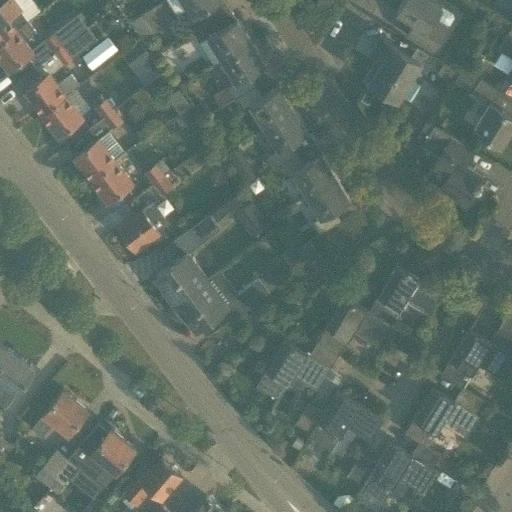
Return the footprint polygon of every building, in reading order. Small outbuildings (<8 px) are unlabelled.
[(6,0),(0,5),(0,39),(16,28),(27,19),(40,9),(33,0),(6,0)] [(192,29),(213,16),(206,6),(215,0),(183,0),(188,8),(177,14),(188,32),(192,29)] [(404,32),(410,36),(433,50),(448,25),(435,17),(442,5),(433,0),(402,0),(396,10),(412,19),(404,32)] [(53,51),(87,25),(78,13),(44,39),(53,51)] [(140,15),(131,22),(144,38),(153,32),(140,15)] [(220,28),(213,16),(192,29),(200,41),(208,36),(222,58),(251,40),(248,35),(249,34),(247,34),(236,17),(220,28)] [(16,28),(0,39),(0,56),(9,68),(33,50),(25,40),(37,31),(27,19),(16,28)] [(511,24),(505,36),(497,48),(511,57),(511,66),(508,73),(511,76),(511,24)] [(96,37),(87,25),(53,51),(63,63),(96,37)] [(397,99),(400,94),(412,101),(422,84),(411,77),(421,62),(380,36),(370,53),(382,60),(369,81),(397,99)] [(265,63),(251,40),(222,58),(236,80),(227,85),(235,98),(255,85),(248,73),(255,69),(256,70),(257,69),(256,68),(265,63)] [(140,42),(127,53),(137,64),(149,54),(140,42)] [(34,101),(42,112),(66,93),(79,83),(71,72),(57,82),(49,71),(25,89),(27,92),(25,94),(25,96),(29,102),(32,103),(34,101)] [(511,96),(480,76),(471,90),(490,102),(474,128),(501,145),(511,126),(511,96)] [(250,103),(265,126),(293,107),(290,103),(292,102),(291,101),(290,102),(279,85),(262,95),(255,85),(235,98),(242,109),(250,103)] [(66,93),(42,112),(59,134),(83,116),(66,93)] [(103,116),(114,108),(105,97),(94,105),(103,116)] [(266,158),(272,169),(298,153),(291,141),(298,137),(298,138),(299,137),(299,136),(308,130),(293,107),(265,126),(278,148),(270,153),(271,155),(266,158)] [(103,117),(84,131),(92,142),(108,129),(112,126),(112,127),(122,119),(114,108),(103,116),(103,117)] [(422,145),(439,156),(424,179),(439,189),(441,186),(466,201),(475,188),(478,188),(481,186),(482,182),(480,179),(483,173),(466,163),(475,149),(434,124),(422,145)] [(126,151),(108,129),(92,142),(75,155),(92,177),(116,159),(126,151)] [(293,172),(307,194),(336,175),(333,171),(334,170),(333,169),(332,170),(321,152),(304,163),(298,153),(272,169),(275,174),(281,170),(285,177),(293,172)] [(116,159),(92,177),(109,199),(133,181),(116,159)] [(144,171),(153,182),(164,174),(155,163),(144,171)] [(172,185),(164,174),(153,182),(161,194),(172,185)] [(336,175),(307,194),(320,216),(312,221),(319,233),(340,220),(333,209),(340,204),(341,205),(342,205),(341,204),(350,198),(336,175)] [(255,200),(239,210),(253,233),(269,223),(255,200)] [(143,207),(118,225),(136,248),(169,223),(152,201),(143,207)] [(187,229),(198,244),(221,227),(210,212),(187,229)] [(309,239),(297,247),(308,262),(319,254),(309,239)] [(176,301),(207,277),(187,250),(175,259),(176,261),(172,264),(170,263),(157,273),(167,286),(165,287),(176,301)] [(368,309),(386,321),(390,323),(405,299),(429,314),(439,298),(435,296),(438,290),(442,293),(443,292),(397,263),(369,308),(368,309)] [(259,276),(238,292),(249,307),(270,291),(259,276)] [(207,277),(176,301),(186,315),(187,314),(197,327),(210,317),(209,315),(214,312),(215,313),(228,304),(207,277)] [(368,309),(369,308),(345,293),(316,340),(318,341),(310,354),(309,355),(326,365),(326,364),(330,367),(353,330),(377,344),(387,329),(383,326),(386,321),(368,309)] [(482,340),(484,336),(469,326),(440,373),(462,386),(463,385),(477,364),(501,377),(511,359),(511,313),(508,311),(488,343),(482,340)] [(395,345),(399,347),(416,358),(425,343),(404,330),(395,345)] [(309,355),(310,354),(286,339),(257,384),(279,397),(293,374),(317,388),(326,373),(323,370),(326,365),(309,355)] [(0,362),(10,348),(0,340),(0,362)] [(35,367),(10,348),(0,362),(0,400),(7,405),(17,391),(18,392),(35,367)] [(425,445),(426,444),(440,422),(464,436),(478,413),(475,412),(484,398),(463,385),(462,386),(452,402),(446,399),(448,395),(432,385),(404,431),(425,445)] [(88,408),(63,388),(44,412),(32,427),(42,435),(54,421),(68,432),(88,408)] [(337,389),(324,410),(312,432),(311,432),(309,435),(331,449),(346,425),(369,439),(383,417),(359,402),(356,406),(350,402),(353,398),(337,389)] [(324,410),(308,400),(295,422),(311,432),(312,432),(324,410)] [(117,470),(136,446),(111,426),(91,450),(81,442),(67,457),(45,483),(50,487),(57,492),(63,485),(78,466),(93,477),(104,485),(116,470),(117,470)] [(0,461),(13,445),(0,435),(3,432),(0,429),(0,461)] [(440,452),(426,444),(425,445),(415,461),(409,457),(412,453),(389,440),(376,461),(377,461),(364,483),(362,485),(383,498),(400,475),(422,490),(435,468),(432,467),(440,452)] [(45,483),(67,457),(56,448),(35,475),(45,483)] [(348,473),(364,483),(377,461),(376,461),(362,452),(348,473)] [(151,470),(148,468),(125,494),(137,505),(151,488),(161,497),(181,473),(161,457),(151,470)] [(10,460),(0,468),(22,495),(32,488),(10,460)] [(443,469),(439,478),(457,487),(461,479),(443,469)] [(74,511),(46,491),(31,511),(33,511),(74,511)] [(225,511),(206,495),(191,511),(225,511)] [(172,511),(161,502),(150,511),(172,511)]
